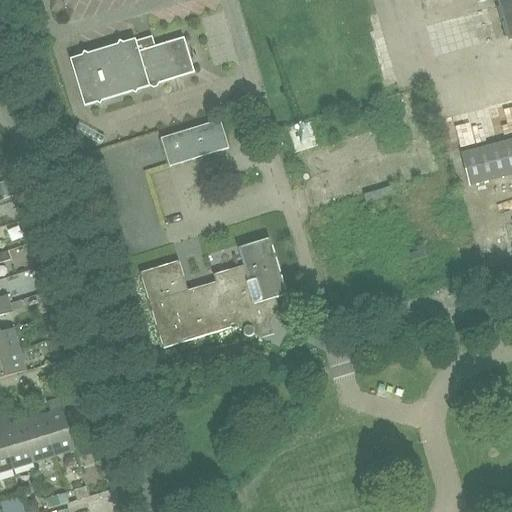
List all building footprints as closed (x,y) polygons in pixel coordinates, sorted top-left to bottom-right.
[(511,0),(423,0),(424,2),(432,0),(496,0),(508,42),(511,40),(511,0)] [(158,84),(194,73),(183,39),(154,47),(151,37),(135,42),(135,40),(123,44),(119,42),(117,46),(87,55),(83,53),(81,56),(70,60),(84,107),(96,104),(100,106),(102,102),(131,93),(135,95),(137,91),(149,87),(152,89),(157,88),(158,84)] [(504,109),(511,106),(511,95),(501,98),(504,109)] [(161,139),(170,168),(229,149),(220,121),(161,139)] [(511,139),(461,152),(470,187),(511,175),(511,139)] [(364,196),(366,203),(393,195),(391,187),(364,196)] [(238,250),(243,267),(213,276),(215,284),(187,292),(178,262),(140,274),(164,349),(231,329),(230,324),(234,323),(245,328),(243,330),(243,333),(245,337),(246,337),(250,337),(253,334),(259,324),(260,325),(269,323),(276,308),(273,300),(286,296),(269,240),(238,250)] [(428,257),(424,245),(417,248),(418,252),(410,254),(412,262),(428,257)] [(0,264),(11,261),(8,252),(0,254),(0,264)] [(0,307),(24,300),(21,292),(0,298),(0,307)] [(0,316),(12,313),(24,309),(22,301),(24,300),(0,307),(0,316)] [(13,329),(0,333),(0,356),(19,351),(13,329)] [(0,380),(26,372),(19,351),(0,356),(0,380)] [(50,414),(42,416),(55,457),(75,451),(59,400),(46,404),(50,414)] [(55,457),(42,416),(40,409),(28,413),(30,420),(20,423),(33,464),(55,457)] [(33,464),(20,423),(11,426),(8,419),(0,421),(0,430),(12,470),(33,464)] [(0,474),(12,470),(0,430),(0,474)] [(75,491),(78,501),(90,497),(87,487),(75,491)]
